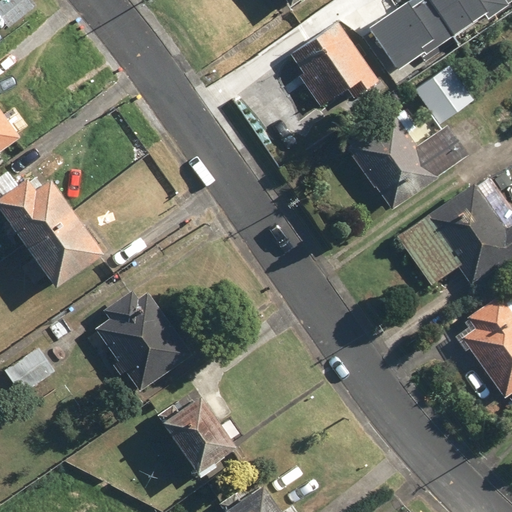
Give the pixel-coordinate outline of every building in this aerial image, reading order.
[(39,4),(35,0),(0,0),(0,21),(7,30),(39,4)] [(410,0),(370,28),(402,74),(510,0),(410,0)] [(289,54),(326,105),(351,88),(355,94),(380,76),(339,18),(289,54)] [(449,61),(414,87),(439,122),(475,96),(449,61)] [(0,101),(0,152),(23,136),(0,101)] [(419,142),(410,129),(419,123),(405,104),(396,111),(395,109),(345,145),(392,208),(474,149),(451,118),(419,142)] [(6,171),(0,175),(0,205),(54,288),(109,253),(57,173),(40,184),(30,168),(12,180),(6,171)] [(511,256),(511,204),(491,174),(478,183),(474,178),(396,232),(432,284),(458,267),(471,285),(511,256)] [(106,319),(93,328),(141,393),(196,353),(143,279),(99,311),(106,319)] [(471,348),(506,397),(511,392),(511,295),(509,298),(503,290),(451,327),(468,351),(471,348)] [(56,372),(37,344),(3,367),(23,395),(56,372)] [(243,443),(204,387),(181,403),(178,399),(158,413),(199,473),(243,443)] [(240,492),(238,488),(219,501),(226,511),(290,511),(265,475),(240,492)]
